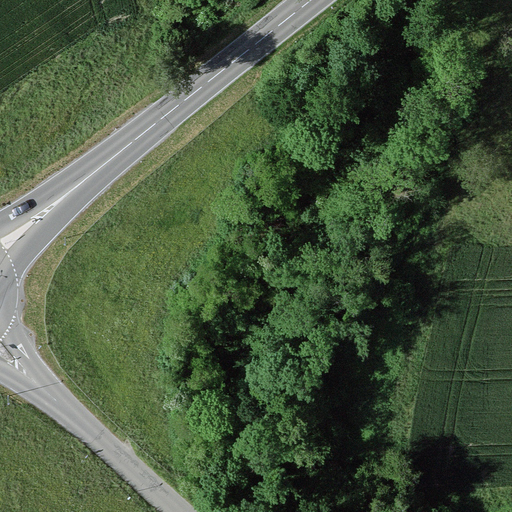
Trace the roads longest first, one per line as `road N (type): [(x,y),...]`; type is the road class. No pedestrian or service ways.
road 1 (secondary): [(312,0),(0,249)]
road 2 (residential): [(178,511),(0,342)]
